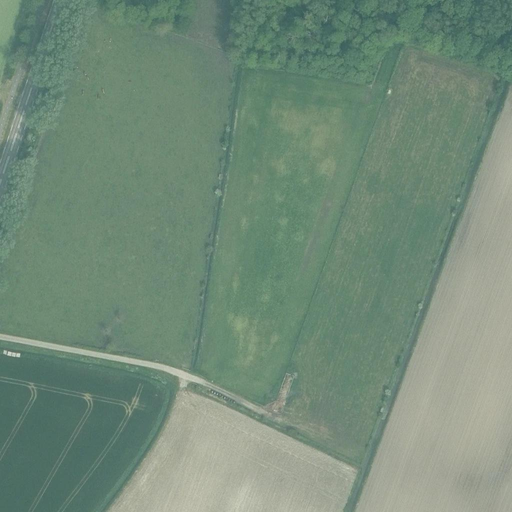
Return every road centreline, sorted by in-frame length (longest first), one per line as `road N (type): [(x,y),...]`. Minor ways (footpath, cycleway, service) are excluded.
road 1 (unclassified): [(202,385),(164,368),(0,337)]
road 2 (secondary): [(0,185),(61,0)]
